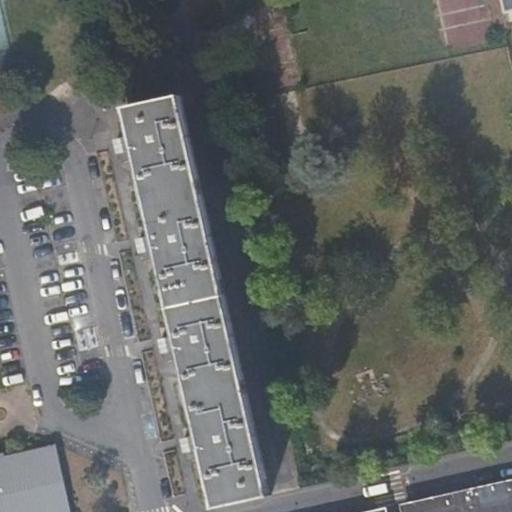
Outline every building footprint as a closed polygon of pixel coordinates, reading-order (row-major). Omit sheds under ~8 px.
[(303,0),(298,1),(304,32),(320,29),(325,51),(339,48),(343,62),(347,61),(351,76),(443,55),(430,0),(303,0)] [(511,0),(503,0),(506,11),(511,9),(511,0)] [(443,55),(351,76),(305,86),(314,121),(452,89),(446,64),(443,55)] [(492,172),(506,169),(511,167),(511,87),(462,97),(478,169),(491,166),(492,172)] [(126,106),(132,136),(117,139),(122,161),(129,160),(134,158),(132,150),(136,149),(147,198),(155,235),(140,238),(145,260),(151,259),(156,258),(155,249),(158,249),(170,298),(178,335),(163,339),(168,360),(174,359),(179,358),(178,350),(181,349),(193,400),(201,434),(186,438),(191,460),(196,458),(202,457),(200,449),(204,448),(217,506),(269,495),(245,389),(222,287),(199,186),(179,95),(126,106)] [(0,511),(70,511),(56,445),(9,455),(8,450),(0,451),(0,511)] [(511,511),(511,480),(406,504),(407,511),(511,511)]
